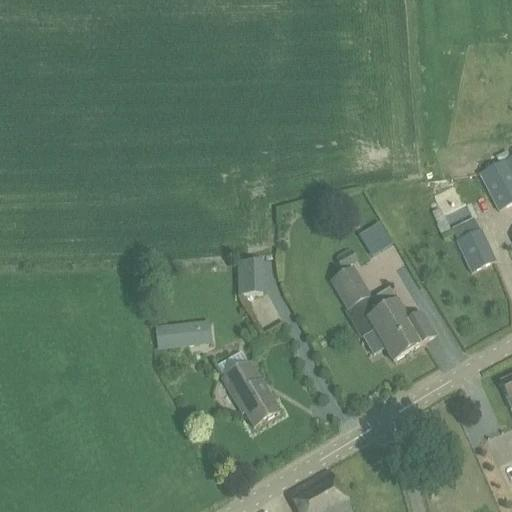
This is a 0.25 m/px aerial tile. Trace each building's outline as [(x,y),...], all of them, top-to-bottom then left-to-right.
[(496,159),(500,166),(511,160),(507,153),(496,159)] [(500,166),(479,176),(499,215),(511,207),(511,159),(511,160),(500,166)] [(445,223),(437,227),(442,237),(450,233),(445,223)] [(482,231),(479,233),(457,243),(455,244),(471,276),(497,264),(482,231)] [(357,264),(351,253),(336,261),(342,271),(357,264)] [(255,263),(256,291),(270,291),(269,263),(255,263)] [(348,314),(371,300),(353,271),(331,285),(348,314)] [(371,303),(378,315),(369,321),(367,322),(374,333),(363,340),(373,357),(385,350),(393,364),(436,339),(422,315),(410,323),(398,303),(397,304),(390,291),(371,303)] [(198,349),(196,327),(155,330),(157,353),(198,349)] [(238,373),(240,375),(223,385),(241,416),(244,415),(253,430),(279,415),(264,389),(251,366),(238,373)] [(511,412),(511,379),(500,385),(508,403),(511,412)] [(350,511),(329,473),(289,495),(287,495),(296,511),(350,511)]
